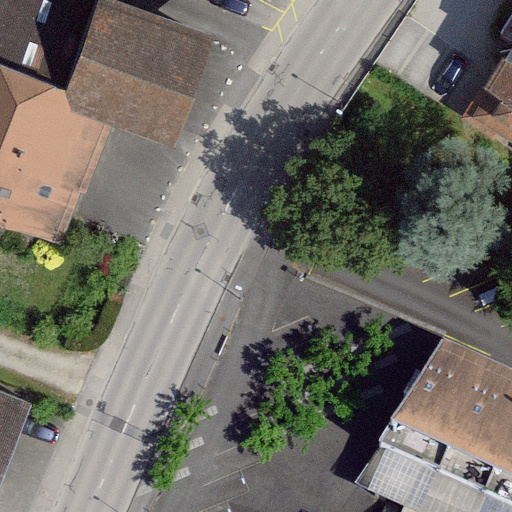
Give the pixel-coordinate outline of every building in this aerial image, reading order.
[(220,41),(107,0),(0,0),(0,206),(71,234),(112,114),(181,137),(220,41)] [(511,27),(506,37),(511,41),(511,60),(471,124),(511,150),(511,27)] [(511,392),(445,364),(405,456),(511,502),(511,392)] [(0,475),(27,405),(0,395),(0,475)] [(511,511),(511,502),(405,456),(396,475),(452,500),(446,511),(511,511)]
